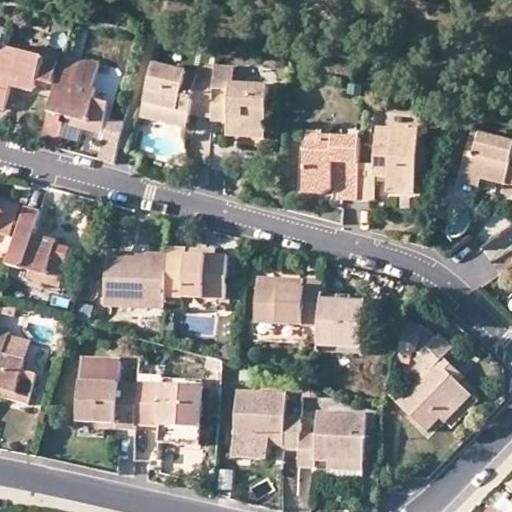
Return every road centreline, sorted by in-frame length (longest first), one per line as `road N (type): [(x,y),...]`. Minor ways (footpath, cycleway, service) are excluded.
road 1 (residential): [(0,150),(402,258),(434,273),(511,347)]
road 2 (residential): [(0,476),(175,511)]
road 3 (residential): [(424,511),(511,425)]
